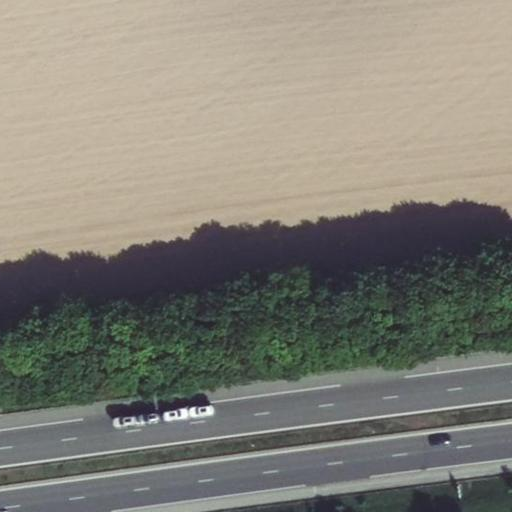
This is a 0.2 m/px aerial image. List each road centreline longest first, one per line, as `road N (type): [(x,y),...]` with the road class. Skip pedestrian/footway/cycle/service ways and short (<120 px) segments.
road 1 (motorway): [(0,510),(511,444)]
road 2 (motorway): [(511,383),(0,449)]
